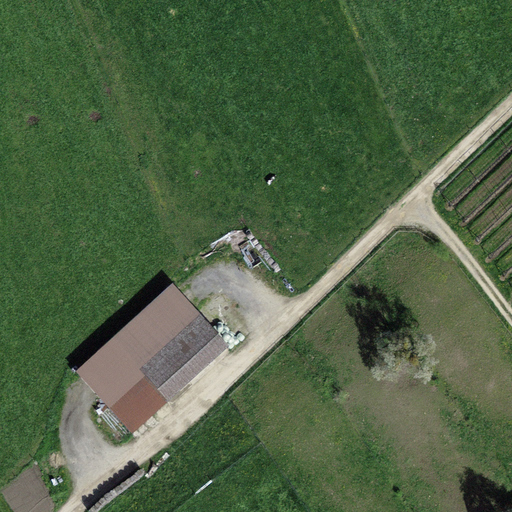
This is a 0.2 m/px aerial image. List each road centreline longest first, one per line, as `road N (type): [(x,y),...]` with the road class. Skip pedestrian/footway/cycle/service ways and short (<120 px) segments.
road 1 (track): [(69,511),(261,346),(511,104)]
road 2 (track): [(412,200),(511,317)]
